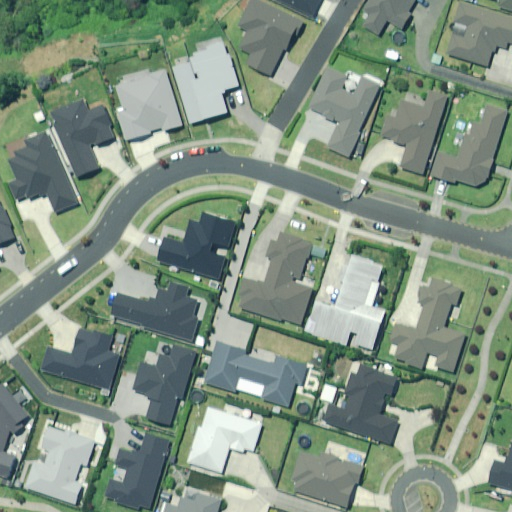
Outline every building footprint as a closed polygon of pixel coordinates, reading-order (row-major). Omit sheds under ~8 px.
[(248,64),(272,76),(285,48),(289,50),(296,35),(300,37),(307,22),(260,0),(254,0),(241,27),(250,32),(241,49),(252,55),(248,64)] [(278,0),(314,17),(322,0),(278,0)] [(371,0),(365,11),(372,15),(365,26),(381,35),(389,21),(404,30),(414,15),(410,13),(418,0),(371,0)] [(498,7),(511,11),(511,0),(497,0),(500,1),(498,7)] [(510,43),(511,43),(511,17),(462,2),(456,22),(469,26),(466,38),(455,35),(449,55),(490,67),(495,52),(497,52),(499,46),(508,49),(510,43)] [(177,70),(192,124),(229,114),(223,91),(241,86),(233,55),(230,56),(226,44),(209,48),(210,52),(198,55),(199,59),(195,61),(196,65),(177,70)] [(329,148),(350,158),(383,85),(364,76),(355,94),(345,89),(350,77),(329,68),(310,109),(340,123),(329,148)] [(119,113),(127,142),(184,126),(169,71),(152,75),(153,78),(119,87),(126,111),(119,113)] [(389,114),(383,136),(409,144),(402,168),(424,175),(449,96),(432,91),(427,107),(403,99),(397,117),(389,114)] [(56,125),(78,179),(103,169),(94,145),(98,143),(99,146),(117,138),(112,126),(115,125),(107,106),(92,112),(87,100),(55,113),(59,123),(56,125)] [(440,151),(432,176),(458,185),(459,181),(477,187),(487,182),(510,111),(488,105),(482,124),(475,122),(471,134),(467,132),(459,157),(440,151)] [(48,194),(56,213),(80,204),(51,132),(28,141),(31,148),(18,153),(21,158),(13,161),(20,180),(12,183),(19,201),(29,197),(32,200),(48,194)] [(0,268),(1,268),(0,266),(0,246),(17,239),(12,228),(15,227),(7,208),(5,209),(1,200),(0,199),(0,268)] [(160,262),(221,279),(226,258),(213,255),(215,245),(231,250),(239,222),(205,213),(202,223),(192,220),(186,244),(166,239),(160,262)] [(302,326),(313,289),(292,283),(294,277),(301,279),(313,241),(281,231),(278,241),(272,239),(266,259),(272,260),(266,282),(246,276),(239,297),(244,298),(241,308),(302,326)] [(337,308),(318,302),(312,321),(319,323),(315,336),(349,346),(353,334),(359,336),(356,346),(374,352),(386,313),(371,308),(385,266),(353,257),(337,308)] [(436,368),(455,374),(467,335),(446,329),(453,304),(459,306),(464,288),(434,278),(431,288),(425,286),(419,305),(425,307),(418,329),(397,323),(390,343),(398,346),(394,359),(425,369),(429,354),(439,357),(436,368)] [(111,319),(193,342),(200,318),(195,317),(200,301),(189,298),(192,288),(172,282),(170,291),(161,289),(158,300),(151,298),(150,301),(118,293),(111,319)] [(42,371),(112,391),(122,355),(111,352),(115,337),(81,328),(74,354),(49,347),(42,371)] [(218,341),(206,383),(237,392),(241,380),(266,388),(263,399),(290,406),(296,383),(303,385),(309,365),(277,356),(275,364),(247,356),(249,351),(218,341)] [(148,419),(172,425),(179,398),(184,399),(198,351),(176,345),(172,357),(161,354),(157,366),(142,362),(134,392),(154,397),(148,419)] [(330,403),(324,423),(392,445),(399,422),(379,416),(387,393),(394,396),(400,378),(361,366),(358,374),(352,372),(345,396),(350,398),(347,409),(330,403)] [(0,388),(0,478),(10,481),(18,457),(6,453),(12,432),(15,436),(26,428),(23,425),(31,418),(4,385),(0,388)] [(247,450),(254,452),(262,425),(210,409),(203,429),(200,428),(189,464),(223,474),(231,449),(246,453),(247,450)] [(36,462),(27,489),(77,505),(83,485),(77,483),(83,465),(88,467),(97,443),(45,426),(37,449),(51,453),(47,466),(36,462)] [(107,498),(152,511),(173,441),(147,434),(141,453),(122,447),(116,467),(129,470),(125,484),(112,480),(107,498)] [(495,460),(489,485),(511,490),(511,450),(508,464),(495,460)] [(295,492),(349,509),(357,483),(361,485),(366,467),(323,454),(321,459),(301,453),(292,482),(297,483),(295,492)] [(164,511),(220,511),(224,500),(198,493),(196,501),(182,496),(179,507),(167,503),(164,511)]
